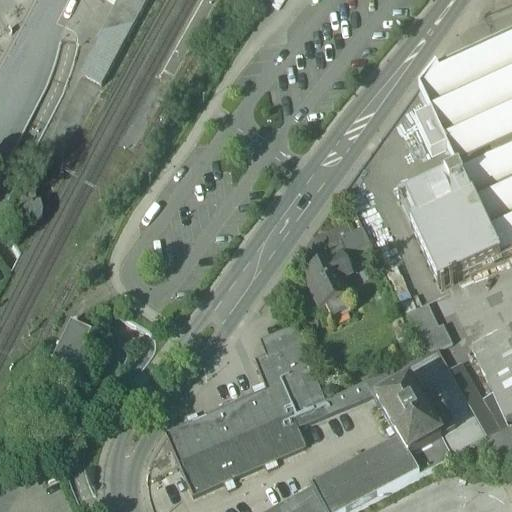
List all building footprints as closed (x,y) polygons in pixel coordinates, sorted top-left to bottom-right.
[(121,0),(80,79),(103,90),(150,0),(121,0)] [(511,38),(435,73),(419,94),(436,133),(439,132),(500,266),(511,260),(511,38)] [(56,144),(68,151),(89,112),(76,105),(63,127),(65,128),(56,144)] [(500,266),(439,132),(436,133),(392,154),(405,184),(391,190),(438,294),(500,266)] [(33,202),(19,204),(21,221),(35,219),(33,202)] [(363,236),(338,248),(346,263),(370,251),(363,236)] [(343,262),(302,282),(319,318),(325,315),(332,329),(352,320),(345,306),(350,303),(342,287),(353,282),(343,262)] [(92,335),(72,325),(50,369),(70,379),(92,335)] [(294,335),(261,349),(266,364),(300,349),(294,335)] [(511,338),(472,357),(506,431),(511,427),(511,338)] [(266,364),(256,368),(267,399),(278,394),(313,378),(300,349),(266,364)] [(469,414),(449,379),(450,378),(438,357),(433,360),(452,392),(435,402),(455,438),(441,445),(452,464),(484,447),(487,445),(469,414)] [(433,360),(423,364),(423,365),(366,390),(377,410),(411,391),(421,410),(435,402),(452,392),(433,360)] [(482,408),(463,374),(450,378),(449,379),(469,414),(482,408)] [(313,378),(278,394),(291,423),(321,410),(325,408),(313,378)] [(411,391),(377,410),(400,449),(409,466),(410,465),(419,482),(452,464),(441,445),(455,438),(435,402),(421,410),(411,391)] [(267,399),(166,442),(179,471),(291,423),(278,394),(267,399)] [(500,439),(482,408),(469,414),(487,445),(500,439)] [(321,410),(291,423),(296,435),(327,422),(321,410)] [(291,423),(179,471),(192,503),(305,454),(296,435),(291,423)] [(487,445),(484,447),(495,466),(496,465),(511,457),(511,433),(500,439),(487,445)] [(400,449),(314,495),(323,511),(362,511),(419,482),(410,465),(409,466),(400,449)] [(511,457),(496,465),(511,475),(511,457)] [(323,511),(314,495),(281,511),(323,511)]
